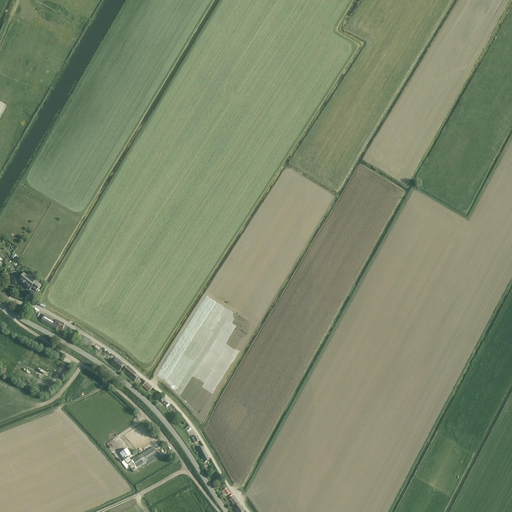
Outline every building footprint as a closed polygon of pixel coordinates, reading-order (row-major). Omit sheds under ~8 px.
[(23,274),(18,280),(24,285),(24,286),(29,290),(31,288),(36,291),(40,285),(36,282),(35,283),(23,274)] [(62,331),(65,332),(68,328),(64,326),(55,321),(45,315),(41,322),(56,330),(57,329),(62,332),(62,331)] [(87,347),(91,341),(78,334),(75,340),(87,347)] [(124,365),(116,359),(111,365),(119,371),(124,365)] [(123,371),(136,383),(140,379),(127,367),(123,371)] [(143,386),(146,389),(149,392),(152,388),(146,383),(143,386)] [(153,448),(142,454),(148,463),(148,464),(158,458),(153,448)] [(197,450),(203,462),(208,460),(202,448),(197,450)] [(120,454),(123,459),(124,459),(130,455),(130,454),(127,449),(120,454)] [(133,460),(132,460),(132,461),(137,470),(148,463),(142,454),(140,455),(133,460)] [(232,506),(234,508),(233,509),(235,511),(243,511),(238,505),(238,504),(233,497),(229,500),(234,505),(232,506)]
